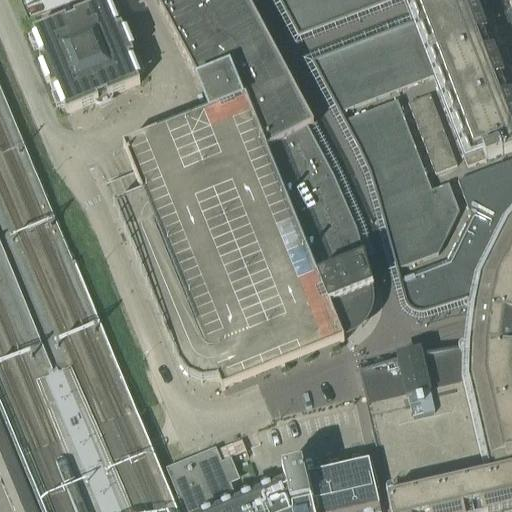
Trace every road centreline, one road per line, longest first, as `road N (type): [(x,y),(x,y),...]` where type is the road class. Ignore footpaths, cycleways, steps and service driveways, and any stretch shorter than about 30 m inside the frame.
road 1 (residential): [(355,362),(220,415),(182,408),(92,202),(60,157)]
road 2 (residential): [(60,157),(183,108),(136,0)]
road 3 (unknown): [(128,200),(194,164),(203,168),(263,301)]
road 4 (residential): [(0,9),(60,157)]
